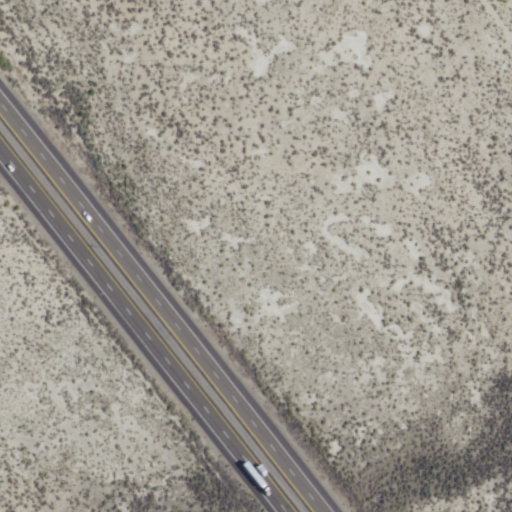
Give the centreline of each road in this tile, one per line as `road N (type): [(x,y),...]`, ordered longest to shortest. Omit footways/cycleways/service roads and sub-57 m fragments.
road 1 (trunk): [(320,511),(0,107)]
road 2 (trunk): [(0,152),(284,511)]
